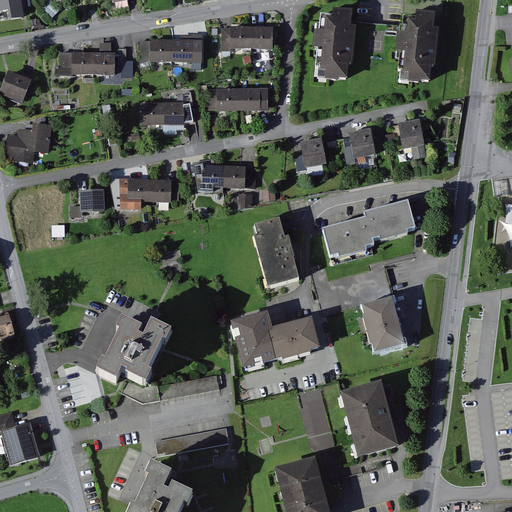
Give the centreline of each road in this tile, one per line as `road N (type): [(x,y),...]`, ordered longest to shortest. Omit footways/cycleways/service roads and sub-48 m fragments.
road 1 (unclassified): [(487,0),(425,511)]
road 2 (residential): [(291,0),(279,132),(0,187)]
road 3 (residential): [(0,48),(291,0)]
road 4 (residential): [(70,474),(0,203)]
